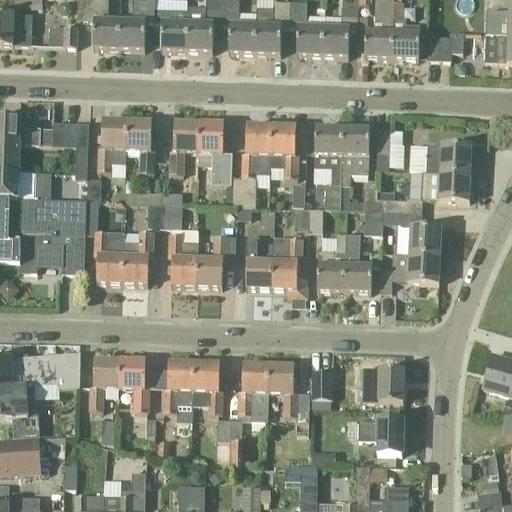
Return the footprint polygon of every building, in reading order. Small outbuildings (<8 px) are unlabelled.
[(119,55),(120,26),(107,26),(108,0),(77,0),(78,3),(77,25),(94,25),(93,54),(119,55)] [(154,28),(155,15),(155,0),(133,0),(132,27),(120,26),(119,55),(145,56),(146,27),(154,28)] [(213,58),(214,30),(221,30),(223,5),(222,0),(205,0),(206,12),(188,12),(188,16),(188,29),(187,57),(213,58)] [(360,0),(360,15),(369,15),(369,0),(376,0),(375,37),(366,37),(365,64),(392,65),(394,7),(394,0),(360,0)] [(239,30),(239,18),(240,6),(223,5),(221,30),(230,30),(229,59),(255,60),(256,30),(239,30)] [(289,33),(290,8),(274,7),(274,14),(257,14),(256,30),(255,60),(281,61),(282,33),(289,33)] [(419,66),(420,31),(406,30),(406,24),(402,24),(402,7),(394,7),(392,65),(419,66)] [(323,21),(306,21),(307,8),(290,8),(289,33),(298,33),(297,61),(322,62),(323,21)] [(486,41),(511,41),(511,13),(509,13),(509,16),(487,15),(486,41)] [(188,16),(171,15),(155,15),(154,28),(162,28),(161,57),(187,57),(188,29),(188,16)] [(0,50),(31,52),(32,21),(0,19),(0,50)] [(358,22),(341,21),(323,21),(322,62),(349,63),(350,35),(357,35),(358,22)] [(77,54),(78,34),(50,33),(49,53),(77,54)] [(463,59),(463,39),(452,39),(452,43),(441,43),(440,66),(451,67),(452,59),(463,59)] [(511,68),(511,41),(486,41),(485,68),(511,68)] [(440,66),(441,43),(428,42),(427,66),(440,66)] [(461,68),(455,68),(454,79),(466,79),(466,73),(461,68)] [(20,151),(41,151),(41,134),(21,133),(21,123),(0,122),(0,150),(20,151)] [(126,156),(127,127),(103,126),(102,154),(99,154),(98,178),(111,178),(112,170),(126,171),(126,156)] [(154,156),(151,156),(152,128),(127,127),(126,156),(140,156),(140,179),(153,179),(154,156)] [(53,134),(53,152),(65,152),(65,128),(53,128),(53,134)] [(77,152),(78,129),(65,128),(65,152),(77,152)] [(199,158),(200,129),(175,128),(174,157),(171,157),(170,181),(184,181),(185,158),(199,158)] [(87,185),(88,149),(89,129),(78,129),(77,152),(76,185),(87,185)] [(233,159),(223,158),(224,130),(200,129),(199,158),(198,170),(212,171),(212,190),(232,191),(233,159)] [(269,180),(271,132),(247,131),(246,159),(243,159),(242,183),(234,183),(233,213),(254,213),(255,180),(269,180)] [(298,162),(296,161),(297,133),(271,132),(269,180),(270,180),(270,173),(284,174),(283,185),(297,186),(298,162)] [(340,215),(343,134),(316,133),(314,177),(332,177),(332,191),(326,195),(325,215),(340,215)] [(364,195),(363,208),(349,208),(350,180),(369,181),(370,135),(343,134),(340,215),(365,216),(383,216),(383,206),(378,206),(378,196),(364,195)] [(377,176),(389,176),(390,135),(378,135),(377,176)] [(0,176),(19,177),(20,151),(0,150),(0,176)] [(422,178),(471,180),(472,152),(428,150),(426,178),(422,177),(422,178)] [(0,204),(18,205),(19,177),(0,176),(0,204)] [(395,197),(378,196),(378,206),(383,206),(383,216),(383,218),(422,220),(422,205),(470,207),(471,180),(422,178),(421,205),(407,204),(407,206),(394,205),(395,197)] [(100,208),(102,208),(103,184),(87,184),(87,208),(100,208)] [(294,190),(293,212),(305,212),(306,190),(294,190)] [(126,209),(149,210),(149,211),(160,211),(161,198),(126,199),(126,209)] [(160,211),(163,211),(174,211),(174,198),(161,198),(160,211)] [(18,206),(18,205),(0,204),(0,270),(19,271),(19,278),(37,279),(38,251),(63,252),(62,279),(84,280),(86,237),(87,208),(18,206)] [(101,238),(102,208),(100,208),(87,208),(86,237),(94,237),(93,262),(98,262),(97,289),(123,290),(125,239),(101,238)] [(163,235),(163,211),(160,211),(149,211),(147,234),(163,235)] [(181,236),(183,212),(174,211),(163,211),(163,235),(181,236)] [(251,226),(251,213),(237,213),(237,225),(251,226)] [(323,239),(323,215),(310,215),(310,239),(323,239)] [(383,218),(383,216),(365,216),(365,240),(382,241),(383,229),(383,218)] [(295,217),(295,233),(308,233),(309,217),(295,217)] [(421,233),(422,220),(383,218),(383,229),(399,230),(402,232),(411,232),(410,260),(440,262),(442,234),(421,233)] [(154,240),(140,239),(125,239),(123,290),(148,291),(149,264),(153,264),(154,240)] [(344,298),(346,240),(338,240),(337,257),(319,257),(317,297),(344,298)] [(373,272),(359,271),(360,241),(346,240),(344,298),(372,299),(373,272)] [(197,248),(183,248),(183,242),(169,241),(169,266),(172,266),(171,292),(196,293),(197,265),(197,248)] [(227,266),(227,243),(214,243),(213,265),(198,265),(199,248),(197,248),(197,265),(196,293),(222,294),(223,266),(227,266)] [(246,295),(272,295),(273,249),(259,249),(259,244),(248,244),(247,268),(246,295)] [(301,245),(287,245),(274,244),(273,249),(272,295),(297,296),(298,278),(309,278),(309,262),(301,262),(301,245)] [(410,260),(393,259),(392,275),(380,275),(380,299),(392,299),(392,287),(439,289),(440,262),(410,260)] [(0,393),(35,392),(58,390),(59,395),(80,394),(81,358),(0,363),(0,393)] [(511,402),(511,364),(493,359),(483,394),(511,402)] [(119,394),(120,366),(95,365),(94,392),(90,392),(89,416),(104,417),(104,402),(106,399),(106,393),(119,394)] [(149,394),(145,394),(146,367),(120,366),(119,394),(121,394),(120,407),(135,407),(134,417),(148,418),(149,394)] [(192,428),(193,412),(195,369),(169,368),(168,395),(165,395),(164,419),(177,419),(177,427),(192,428)] [(223,397),(219,397),(220,369),(195,369),(193,412),(209,413),(209,421),(222,421),(223,397)] [(238,422),(250,422),(250,427),(268,428),(268,399),(269,371),(243,370),(242,397),(238,397),(238,422)] [(310,400),(294,399),(295,372),(269,371),(268,399),(282,399),(282,407),(283,407),(283,422),(297,423),(296,429),(309,429),(310,400)] [(380,387),(379,408),(403,409),(404,375),(379,374),(379,375),(362,374),(361,386),(380,387)] [(332,406),(332,397),(332,377),(312,377),(312,405),(332,406)] [(38,422),(33,422),(32,410),(36,410),(35,392),(0,393),(0,425),(12,424),(14,446),(0,446),(0,447),(39,445),(38,422)] [(511,404),(506,403),(502,418),(511,420),(511,404)] [(228,447),(229,426),(218,425),(218,446),(228,447)] [(240,426),(229,426),(228,447),(231,447),(230,474),(241,474),(242,427),(240,427),(240,426)] [(377,447),(377,460),(402,461),(403,427),(359,426),(358,446),(377,447)] [(0,482),(42,479),(39,445),(0,447),(0,482)] [(155,448),(154,461),(169,461),(170,448),(155,448)] [(336,457),(311,457),(311,471),(335,471),(336,457)] [(471,482),(471,469),(462,469),(462,482),(471,482)] [(77,494),(77,472),(65,471),(64,494),(77,494)] [(369,511),(370,499),(370,472),(357,472),(356,509),(344,509),(344,511),(369,511)] [(425,482),(425,474),(410,474),(410,482),(425,482)] [(220,475),(209,481),(214,489),(225,483),(220,475)] [(145,497),(146,479),(132,479),(132,497),(145,497)] [(484,487),(485,498),(498,497),(497,486),(484,487)] [(259,511),(260,492),(244,492),(243,511),(259,511)] [(408,511),(409,492),(384,492),(384,511),(408,511)] [(316,511),(316,498),(302,498),(302,511),(316,511)] [(104,502),(103,511),(87,511),(88,502),(76,502),(75,511),(104,511),(105,502),(104,502)] [(133,511),(133,502),(121,502),(105,502),(104,511),(133,511)]
